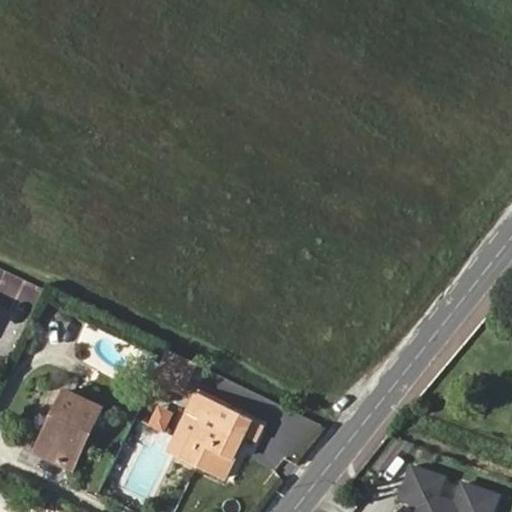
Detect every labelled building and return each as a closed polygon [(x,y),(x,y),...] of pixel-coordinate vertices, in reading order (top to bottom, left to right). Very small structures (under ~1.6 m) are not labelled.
[(194,368),(166,355),(153,383),(164,388),(159,400),(168,403),(173,392),(181,396),(194,368)] [(164,388),(153,383),(148,394),(159,400),(164,388)] [(86,425),(94,428),(102,411),(63,393),(33,456),(72,475),(86,443),(79,440),(86,425)] [(201,422),(182,460),(221,479),(242,436),(253,441),(261,425),(197,394),(187,415),(201,422)] [(157,405),(151,425),(166,430),(172,410),(157,405)] [(169,454),(182,460),(201,422),(187,415),(169,454)] [(86,443),(94,428),(86,425),(79,440),(86,443)] [(491,511),(499,492),(465,479),(457,500),(438,492),(445,473),(414,461),(403,492),(422,500),(417,511),(399,511),(396,511),(395,511),(491,511)]
